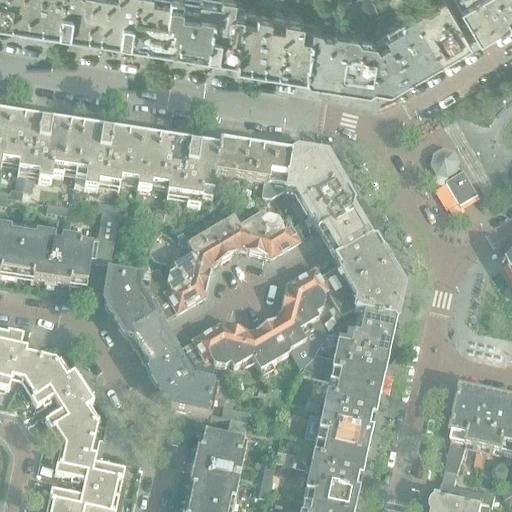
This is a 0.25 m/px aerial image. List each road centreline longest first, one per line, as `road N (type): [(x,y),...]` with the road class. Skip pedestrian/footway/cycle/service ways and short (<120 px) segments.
road 1 (residential): [(0,71),(356,129)]
road 2 (residential): [(117,377),(404,208)]
road 3 (residential): [(511,49),(380,127),(356,129)]
road 4 (residential): [(394,511),(429,359)]
road 5 (residential): [(150,511),(163,451),(117,377)]
road 6 (residential): [(117,377),(84,324),(0,310)]
